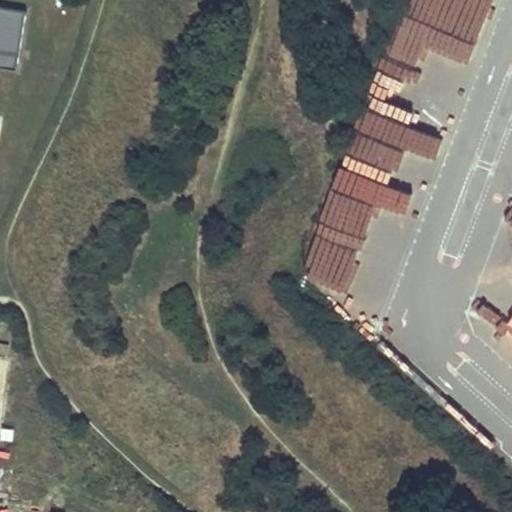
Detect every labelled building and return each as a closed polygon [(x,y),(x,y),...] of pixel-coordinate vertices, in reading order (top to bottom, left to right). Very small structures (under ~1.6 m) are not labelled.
[(28,8),(0,2),(0,62),(19,66),(28,8)] [(341,199),(360,206),(366,191),(404,205),(412,185),(354,165),(341,199)] [(323,215),(315,233),(363,253),(371,235),(323,215)] [(511,216),(479,255),(511,282),(511,326),(486,305),(474,319),(511,350),(511,216)] [(301,287),(373,318),(385,290),(314,259),(301,287)]
